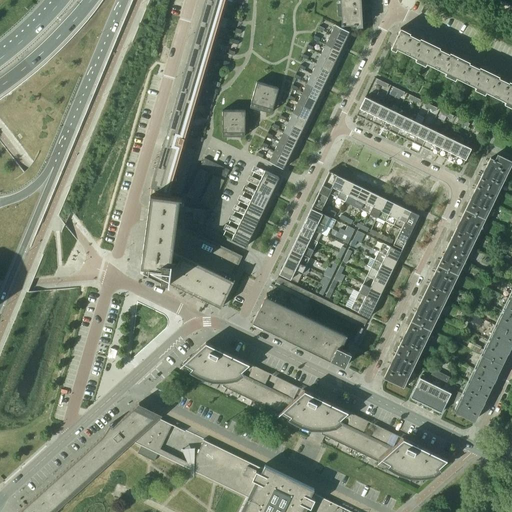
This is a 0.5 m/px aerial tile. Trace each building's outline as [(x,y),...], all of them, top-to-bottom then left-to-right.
[(151,186),(178,194),(181,194),(194,150),(185,147),(227,0),(204,0),(167,131),(170,132),(168,138),(165,137),(151,186)] [(339,0),(341,25),(353,24),(356,24),(356,27),(362,26),(360,0),(339,0)] [(335,24),(330,34),(345,41),(350,31),(349,31),(347,30),(335,24)] [(391,46),(419,59),(428,42),(399,28),(391,46)] [(345,41),(330,34),(326,44),(340,51),(345,41)] [(419,59),(447,73),(456,55),(428,42),(419,59)] [(326,44),(321,54),(335,61),(340,51),(326,44)] [(335,61),(321,54),(316,64),(331,70),(335,61)] [(447,73),(476,87),(484,69),(456,55),(447,73)] [(316,64),(311,73),(326,80),(331,70),(316,64)] [(476,87),(504,101),(511,83),(511,82),(484,69),(476,87)] [(326,80),(311,73),(307,83),(321,90),(326,80)] [(388,84),(376,78),(374,82),(386,88),(388,84)] [(250,106),(252,107),(271,112),(272,108),(273,108),(279,88),(257,81),(251,102),(250,106)] [(307,83),(302,93),(316,100),(321,90),(307,83)] [(402,95),(404,92),(392,86),(391,90),(402,95)] [(302,93),(300,97),(297,102),(312,109),(316,100),(302,93)] [(418,103),(420,100),(409,94),(407,98),(418,103)] [(364,119),(372,100),(364,96),(355,115),(364,119)] [(381,104),(372,100),(364,119),(372,123),(381,104)] [(297,102),(293,112),(307,119),(312,109),(297,102)] [(389,108),(381,104),(372,123),(380,127),(389,108)] [(397,112),(389,108),(380,127),(388,131),(397,112)] [(245,132),(245,110),(222,110),(222,131),(223,131),(223,136),(245,136),(245,132)] [(307,119),(293,112),(288,122),(302,129),(307,119)] [(405,116),(397,112),(388,131),(396,135),(405,116)] [(413,120),(405,116),(396,135),(404,139),(413,120)] [(421,124),(413,120),(404,139),(412,142),(421,124)] [(288,122),(283,132),(298,139),(302,129),(288,122)] [(429,128),(421,124),(412,142),(420,146),(429,128)] [(437,132),(429,128),(420,146),(429,150),(437,132)] [(298,139),(283,132),(279,141),(293,148),(298,139)] [(446,136),(437,132),(429,150),(437,154),(446,136)] [(454,140),(446,136),(437,154),(445,158),(454,140)] [(462,144),(454,140),(445,158),(453,162),(462,144)] [(279,141),(274,151),(288,158),(293,148),(279,141)] [(470,148),(462,144),(453,162),(461,166),(470,148)] [(288,158),(274,151),(269,161),(283,168),(288,158)] [(477,184),(495,193),(510,161),(498,155),(495,160),(489,158),(477,184)] [(120,170),(132,173),(136,159),(124,156),(120,170)] [(204,158),(201,165),(226,177),(229,170),(204,158)] [(199,168),(186,196),(197,201),(210,173),(199,168)] [(260,180),(274,187),(279,177),(279,176),(278,177),(265,170),(260,180)] [(320,188),(329,193),(337,175),(328,171),(320,188)] [(200,202),(211,208),(224,180),(213,174),(200,202)] [(345,179),(337,175),(329,193),(328,194),(337,198),(345,179)] [(353,183),(345,179),(337,198),(344,201),(353,183)] [(260,180),(255,190),(270,197),(274,187),(260,180)] [(361,187),(353,183),(344,201),(352,205),(361,187)] [(481,220),(495,193),(477,184),(463,212),(481,220)] [(369,191),(361,187),(352,205),(360,209),(369,191)] [(328,194),(329,193),(320,188),(311,205),(321,210),(328,194)] [(251,200),(265,207),(270,197),(255,190),(251,200)] [(360,209),(368,213),(377,195),(369,191),(360,209)] [(175,205),(176,202),(177,197),(182,198),(182,197),(151,193),(141,265),(149,266),(148,271),(221,307),(235,278),(234,278),(232,277),(242,256),(180,225),(173,224),(175,211),(193,213),(197,222),(200,217),(205,219),(210,210),(175,205)] [(385,198),(377,195),(368,213),(376,217),(385,198)] [(393,202),(385,198),(376,217),(384,221),(393,202)] [(251,200),(246,210),(260,216),(265,207),(251,200)] [(401,206),(393,202),(384,221),(392,224),(401,206)] [(409,210),(401,206),(392,224),(400,228),(401,227),(409,210)] [(306,216),(324,225),(329,217),(310,208),(306,216)] [(241,219),(256,226),(260,216),(246,210),(241,219)] [(418,214),(409,210),(401,227),(410,232),(418,214)] [(450,239),(468,248),(481,220),(463,212),(450,239)] [(321,233),(324,225),(306,216),(302,224),(321,233)] [(241,219),(236,229),(251,236),(256,226),(241,219)] [(298,232),(317,241),(321,233),(302,224),(298,232)] [(410,232),(401,227),(400,228),(392,244),(402,249),(410,232)] [(232,239),(246,246),(251,236),(236,229),(232,239)] [(313,250),(317,241),(298,232),(294,241),(313,250)] [(455,275),(468,248),(450,239),(437,267),(455,275)] [(294,241),(290,249),(309,258),(313,250),(294,241)] [(382,243),(378,251),(396,260),(400,251),(382,243)] [(305,266),(309,258),(290,249),(286,257),(305,266)] [(392,268),(396,260),(378,251),(374,259),(392,268)] [(286,257),(283,265),(301,274),(305,266),(286,257)] [(388,276),(392,268),(374,259),(370,267),(388,276)] [(297,282),(301,274),(283,265),(278,273),(297,282)] [(384,284),(388,276),(370,267),(366,275),(384,284)] [(455,275),(437,267),(423,294),(441,303),(455,275)] [(320,282),(323,284),(327,286),(331,278),(324,274),(320,282)] [(366,275),(362,284),(380,292),(384,284),(366,275)] [(364,326),(367,320),(277,276),(275,282),(364,326)] [(323,294),(327,286),(323,284),(319,292),(323,294)] [(377,301),(380,292),(362,284),(358,292),(377,301)] [(344,366),(363,328),(359,327),(352,341),(349,340),(344,350),(337,347),(342,337),(303,318),(310,303),(273,285),(268,295),(267,294),(266,293),(252,322),(334,362),(334,361),(344,366)] [(373,309),(377,301),(358,292),(354,300),(373,309)] [(428,330),(441,303),(423,294),(410,322),(428,330)] [(368,317),(373,309),(354,300),(350,308),(368,317)] [(496,329),(511,336),(511,302),(509,301),(496,329)] [(428,330),(410,322),(397,349),(415,358),(428,330)] [(500,365),(511,341),(511,336),(496,329),(483,356),(500,365)] [(450,461),(212,345),(205,342),(179,365),(180,365),(181,364),(196,373),(203,376),(212,379),(221,379),(222,386),(279,413),(280,412),(295,421),(301,424),(311,427),(321,428),(321,434),(378,461),(379,460),(394,469),(400,472),(410,475),(420,476),(427,475),(434,473),(440,469),(438,467),(446,460),(449,461),(450,461)] [(478,352),(480,348),(471,343),(469,348),(478,352)] [(402,386),(415,358),(397,349),(384,377),(402,386)] [(500,365),(483,356),(469,384),(487,393),(500,365)] [(430,383),(420,378),(411,397),(421,402),(430,383)] [(430,383),(421,402),(431,407),(440,388),(430,383)] [(474,420),(487,393),(469,384),(456,412),(474,420)] [(450,393),(440,388),(431,407),(441,412),(450,393)] [(52,511),(131,440),(158,453),(160,448),(172,425),(185,431),(159,418),(162,414),(139,403),(135,406),(113,426),(109,424),(105,431),(102,435),(98,439),(18,511),(20,511),(52,511)] [(352,511),(312,492),(314,488),(265,464),(263,468),(203,439),(203,440),(204,440),(192,464),(160,448),(158,453),(248,497),(241,511),(332,511),(333,511),(335,510),(336,508),(338,506),(349,511),(350,511),(352,511)] [(184,460),(195,457),(192,445),(182,448),(184,460)]
